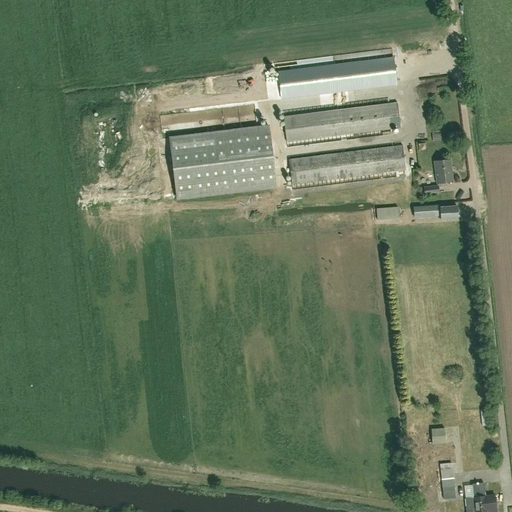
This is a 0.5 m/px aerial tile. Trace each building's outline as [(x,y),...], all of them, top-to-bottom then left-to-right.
[(315,95),(395,85),(392,60),(278,75),(281,99),(302,97),(302,100),(305,99),(305,100),(315,99),(315,95)] [(286,142),(400,128),(397,103),(283,117),(286,142)] [(176,200),(277,188),(269,125),(168,137),(176,200)] [(431,135),(432,142),(442,141),(441,134),(431,135)] [(292,184),(405,170),(402,145),(332,154),(331,150),(319,152),(319,156),(289,159),(292,184)] [(446,182),(452,181),(449,159),(434,161),(437,186),(424,187),(425,194),(438,193),(438,187),(447,186),(446,182)] [(174,198),(173,181),(164,182),(165,199),(174,198)] [(440,207),(440,204),(414,206),(414,217),(435,216),(435,213),(440,213),(441,219),(457,218),(457,206),(440,207)] [(431,429),(432,445),(445,444),(444,428),(431,429)] [(443,499),(455,498),(451,468),(439,469),(443,499)] [(466,511),(496,511),(494,495),(485,496),(483,483),(472,484),(473,497),(465,498),(466,511)]
